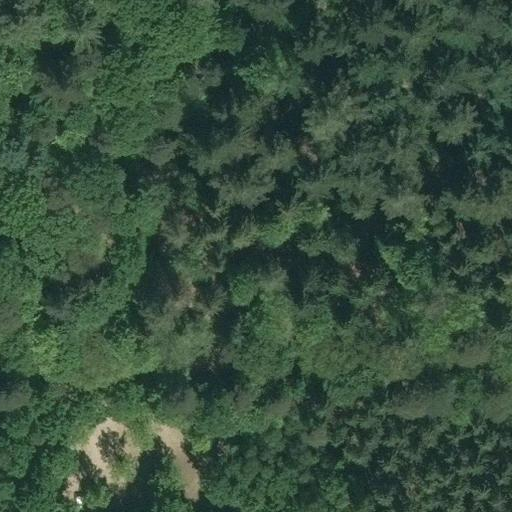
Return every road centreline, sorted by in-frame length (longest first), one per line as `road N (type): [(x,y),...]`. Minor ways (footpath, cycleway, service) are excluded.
road 1 (track): [(0,359),(511,353)]
road 2 (track): [(208,0),(0,330)]
road 3 (track): [(59,361),(75,460),(234,465)]
